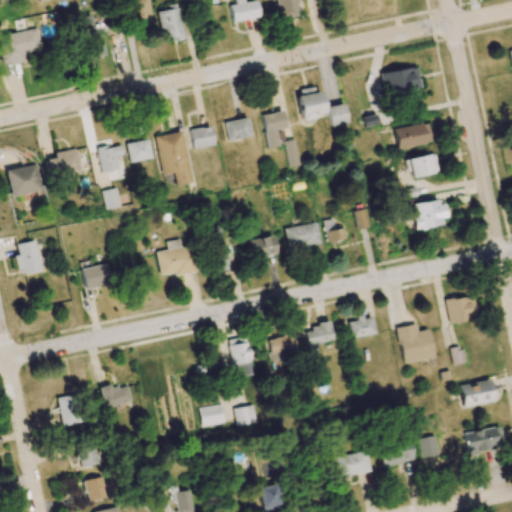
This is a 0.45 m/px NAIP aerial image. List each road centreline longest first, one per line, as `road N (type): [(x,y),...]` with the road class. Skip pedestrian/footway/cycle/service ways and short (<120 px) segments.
road 1 (residential): [(0,359),(511,251)]
road 2 (residential): [(511,10),(0,117)]
road 3 (residential): [(511,311),(446,0)]
road 4 (residential): [(40,511),(0,317)]
